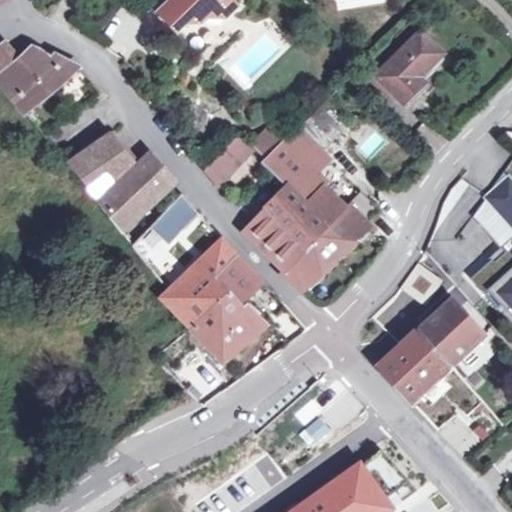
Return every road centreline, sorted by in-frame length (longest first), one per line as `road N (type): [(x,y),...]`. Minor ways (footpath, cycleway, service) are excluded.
road 1 (residential): [(326,336),(66,39),(0,25)]
road 2 (tertiary): [(326,336),(223,414),(109,470),(49,511)]
road 3 (tertiary): [(511,96),(437,164),(393,257),(326,336)]
road 4 (unclassified): [(479,511),(326,336)]
